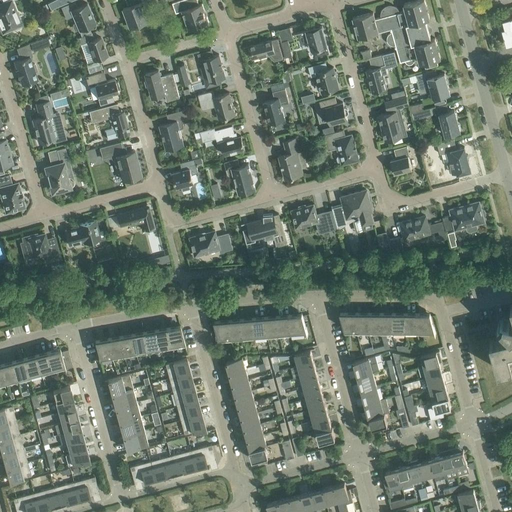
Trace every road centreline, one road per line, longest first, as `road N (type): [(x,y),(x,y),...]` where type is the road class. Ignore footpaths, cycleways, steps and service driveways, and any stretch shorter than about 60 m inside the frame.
road 1 (residential): [(473,424),(436,296),(316,293)]
road 2 (unclassified): [(507,175),(458,0)]
road 3 (residential): [(120,498),(74,325)]
road 4 (residential): [(232,473),(190,305)]
road 5 (residential): [(271,197),(226,32)]
road 6 (residential): [(360,454),(316,293)]
road 7 (residential): [(378,166),(334,5)]
road 8 (residential): [(507,175),(400,203),(387,196),(378,166)]
road 9 (residential): [(44,213),(0,64)]
road 10 (residential): [(271,197),(187,218),(167,203),(162,180)]
road 11 (residential): [(316,293),(190,305)]
road 12 (residential): [(162,180),(128,59)]
road 13 (residential): [(44,213),(162,180)]
road 14 (residential): [(243,484),(360,454)]
